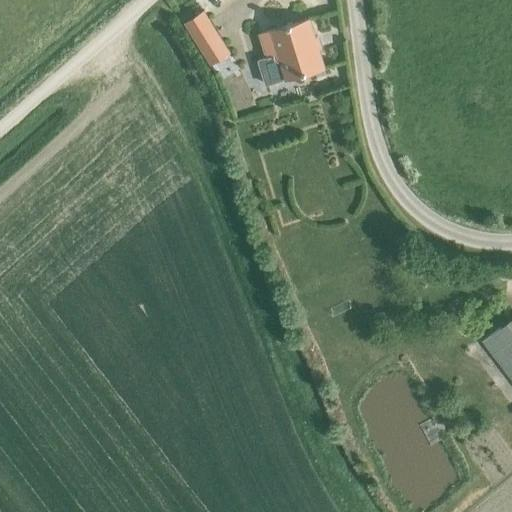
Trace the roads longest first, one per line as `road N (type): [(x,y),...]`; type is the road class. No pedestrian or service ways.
road 1 (unclassified): [(511,244),(449,231),(400,195),(365,107),(351,0)]
road 2 (unclassified): [(0,127),(149,0)]
